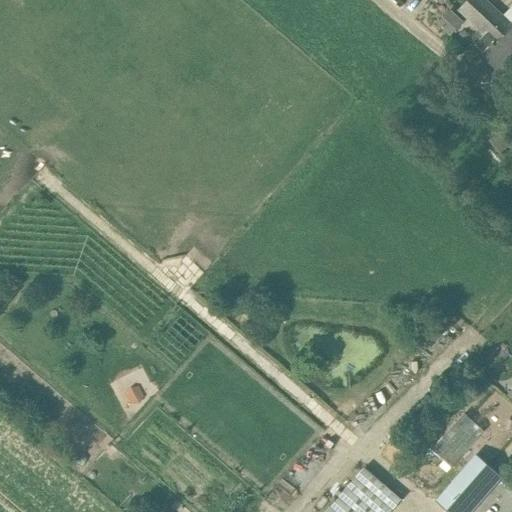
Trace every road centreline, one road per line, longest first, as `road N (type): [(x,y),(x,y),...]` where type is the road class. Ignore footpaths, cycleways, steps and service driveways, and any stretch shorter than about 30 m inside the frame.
road 1 (unknown): [(487,511),(392,427),(398,404),(452,350)]
road 2 (unclassified): [(511,99),(394,0)]
